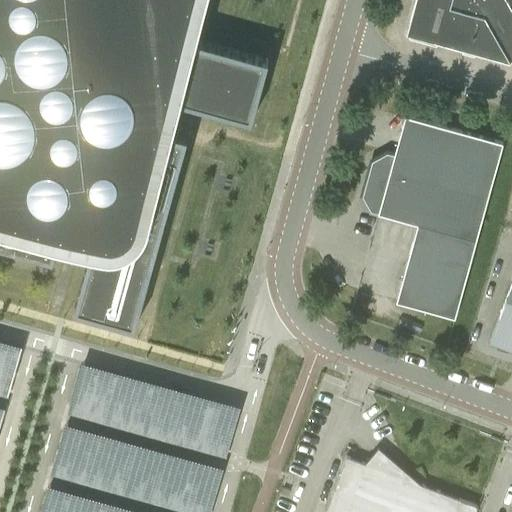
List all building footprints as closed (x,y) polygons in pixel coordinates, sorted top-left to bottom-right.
[(0,0),(0,244),(52,259),(60,228),(69,230),(79,233),(81,233),(93,237),(74,310),(134,327),(187,137),(157,129),(166,97),(251,120),(268,60),(182,36),(192,0),(0,0)] [(494,33),(486,18),(477,3),(481,0),(416,0),(406,35),(510,63),(502,48),(494,33)] [(486,18),(510,5),(507,0),(481,0),(477,3),(486,18)] [(511,23),(511,8),(510,5),(486,18),(494,33),(511,23)] [(511,23),(494,33),(502,48),(511,42),(511,23)] [(511,62),(511,42),(502,48),(510,63),(511,62)] [(476,240),(503,142),(405,115),(395,154),(387,152),(372,161),(362,196),(371,211),(379,213),(398,218),(398,219),(417,224),(396,301),(454,318),(476,240)] [(511,349),(511,282),(490,341),(511,349)] [(475,511),(478,505),(469,502),(346,455),(324,511),(475,511)]
